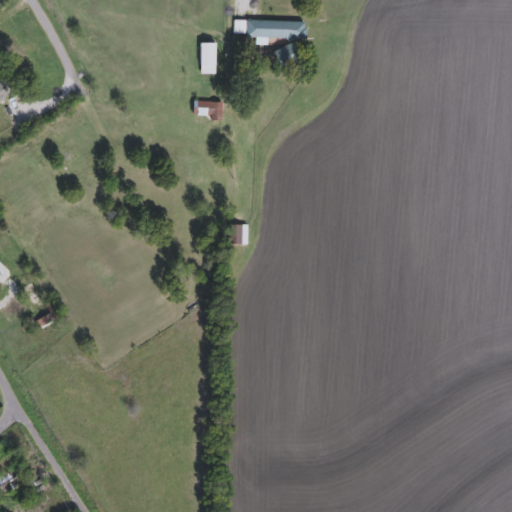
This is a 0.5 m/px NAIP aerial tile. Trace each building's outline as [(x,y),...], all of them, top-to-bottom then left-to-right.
[(305,41),(255,41),(255,37),(244,37),(244,21),(305,21),(305,41)] [(24,74),(0,50),(0,42),(8,34),(36,62),(24,74)] [(200,43),(214,43),(214,74),(200,74),(200,43)] [(12,93),(0,100),(0,80),(3,79),(12,93)] [(246,225),(246,245),(230,245),(230,225),(246,225)] [(26,311),(20,288),(34,284),(41,307),(26,311)] [(0,478),(13,471),(22,486),(0,497),(0,478)]
